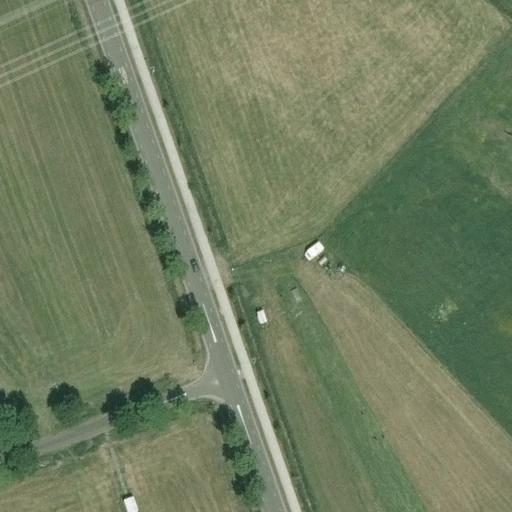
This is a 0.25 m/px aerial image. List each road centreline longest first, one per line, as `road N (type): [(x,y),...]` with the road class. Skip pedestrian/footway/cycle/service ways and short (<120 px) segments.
road 1 (tertiary): [(229,381),(94,0)]
road 2 (unclassified): [(0,462),(229,381)]
road 3 (tertiary): [(273,511),(229,381)]
